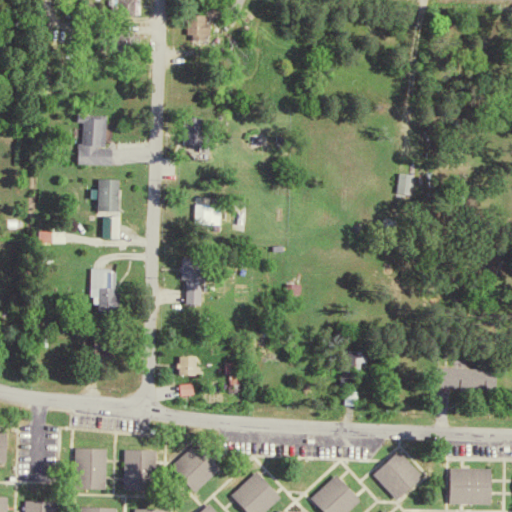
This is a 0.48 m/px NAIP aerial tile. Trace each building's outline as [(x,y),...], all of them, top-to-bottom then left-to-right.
[(144,0),(125,0),(124,12),(143,13),(144,0)] [(208,14),(189,15),(190,40),(209,39),(208,14)] [(206,139),(206,116),(186,117),(186,146),(209,145),(209,139),(206,139)] [(108,117),(86,117),(85,143),(80,143),(79,162),(116,163),(116,147),(107,147),(108,117)] [(416,173),(400,173),(399,194),(415,195),(416,173)] [(120,211),(120,179),(99,178),(99,210),(120,211)] [(224,224),(225,204),(198,204),(197,224),(224,224)] [(122,215),(105,215),(105,237),(121,237),(122,215)] [(83,241),(83,234),(69,234),(69,230),(41,230),(41,242),(83,241)] [(94,307),(120,307),(121,269),(95,268),(94,307)] [(304,282),(288,282),(288,295),(304,295),(304,282)] [(126,354),(126,336),(100,337),(101,355),(126,354)] [(207,354),(187,355),(187,373),(207,373),(207,354)] [(234,383),(246,383),(245,360),(234,361),(234,383)] [(470,390),(503,391),(504,368),(471,367),(470,390)] [(186,383),(187,395),(201,393),(200,382),(186,383)] [(0,428),(0,460),(15,461),(17,429),(0,428)] [(193,438),(168,462),(192,488),(217,465),(193,438)] [(72,445),(71,485),(102,486),(103,446),(72,445)] [(121,446),(119,487),(153,488),(155,448),(121,446)] [(395,448),(371,469),(394,495),(418,474),(395,448)] [(446,465),(445,499),(485,499),(486,466),(446,465)] [(253,468),(227,493),(246,511),(258,511),(277,493),(253,468)] [(333,471),(309,492),(326,511),(338,511),(356,496),(333,471)] [(0,511),(15,511),(15,495),(0,494),(0,511)] [(21,498),(20,511),(52,511),(53,499),(21,498)] [(216,511),(205,500),(192,511),(216,511)] [(227,511),(218,502),(207,511),(227,511)]
